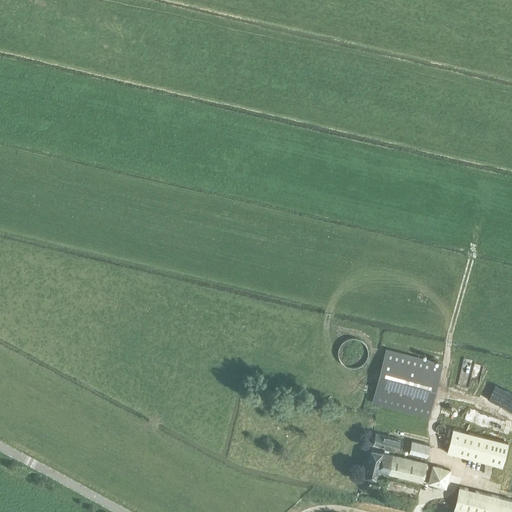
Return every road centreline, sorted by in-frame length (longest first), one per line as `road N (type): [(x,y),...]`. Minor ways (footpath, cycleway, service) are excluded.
road 1 (track): [(193,0),(511,66)]
road 2 (track): [(475,245),(431,424)]
road 3 (unclassified): [(119,511),(0,448)]
